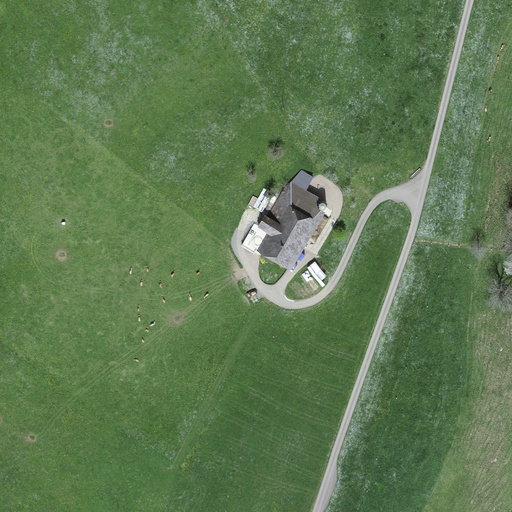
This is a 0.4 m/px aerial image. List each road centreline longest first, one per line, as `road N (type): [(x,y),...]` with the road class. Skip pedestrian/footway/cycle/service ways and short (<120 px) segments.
road 1 (track): [(315,511),(418,216),(471,0)]
road 2 (track): [(242,248),(274,300),(314,300),(337,279),(370,207),(390,190),(424,186)]
